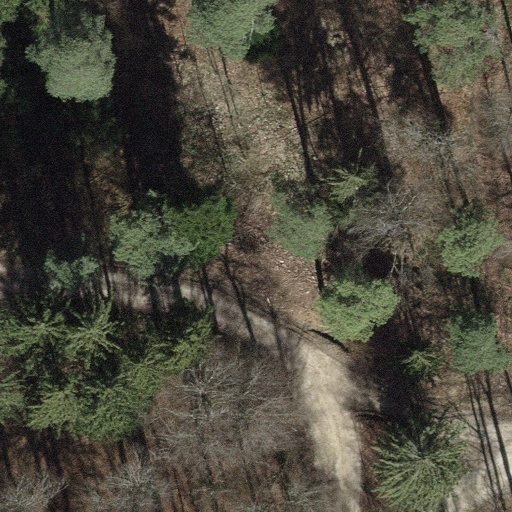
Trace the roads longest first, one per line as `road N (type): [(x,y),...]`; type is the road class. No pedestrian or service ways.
road 1 (track): [(335,511),(333,387),(185,293),(0,278)]
road 2 (track): [(333,387),(507,462)]
